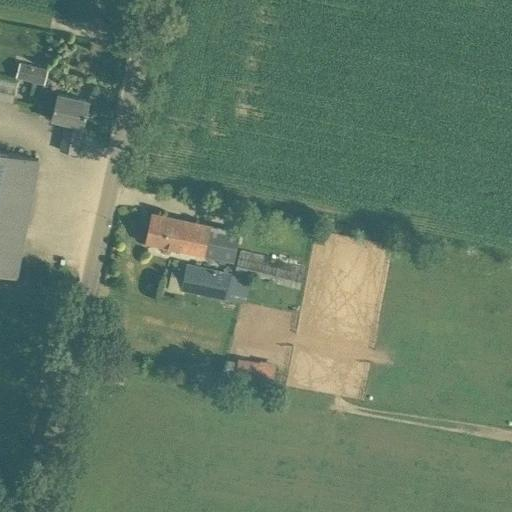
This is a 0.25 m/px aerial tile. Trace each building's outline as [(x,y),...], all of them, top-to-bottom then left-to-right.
[(49,69),(20,61),(16,77),(45,85),(49,69)] [(0,98),(12,101),(17,80),(0,75),(0,98)] [(90,101),(71,96),(58,93),(51,119),(67,123),(60,150),(77,154),(83,126),(84,127),(90,101)] [(39,158),(19,154),(0,150),(0,272),(16,276),(39,158)] [(240,231),(173,217),(153,213),(147,243),(235,261),(240,231)] [(276,260),(277,256),(240,248),(234,273),(188,262),(184,277),(173,274),(170,286),(248,304),(254,278),(300,289),(305,267),(276,260)] [(222,377),(234,380),(234,382),(271,389),(276,361),(261,358),(260,361),(239,357),(238,361),(225,359),(222,377)]
